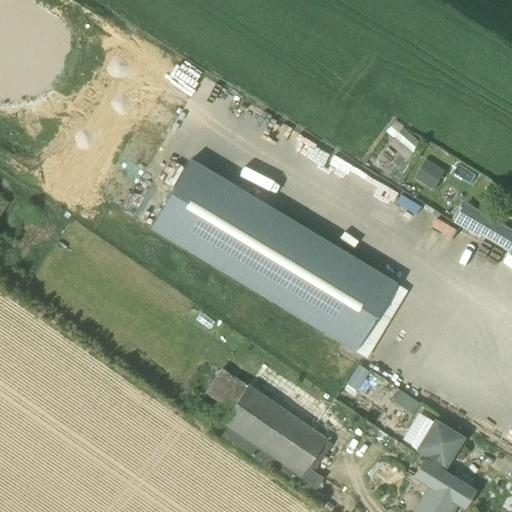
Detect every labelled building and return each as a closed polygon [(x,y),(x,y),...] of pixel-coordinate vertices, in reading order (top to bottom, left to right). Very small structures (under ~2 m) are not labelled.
[(414,179),(427,187),(438,168),(425,160),(414,179)] [(149,229),(354,352),(396,284),(190,161),(149,229)] [(406,219),(415,207),(396,193),(387,205),(406,219)] [(511,233),(486,218),(477,233),(510,253),(511,249),(511,233)] [(247,386),(247,387),(221,369),(196,405),(222,422),(213,436),(261,470),(267,462),(312,494),(323,479),(307,468),(326,440),(247,386)] [(356,386),(363,376),(354,370),(347,380),(356,386)] [(408,413),(415,401),(395,388),(387,400),(408,413)] [(425,461),(440,470),(443,466),(445,467),(462,439),(434,422),(417,451),(428,457),(425,461)] [(461,511),(474,492),(440,470),(425,461),(424,461),(413,478),(429,487),(413,511),(461,511)]
